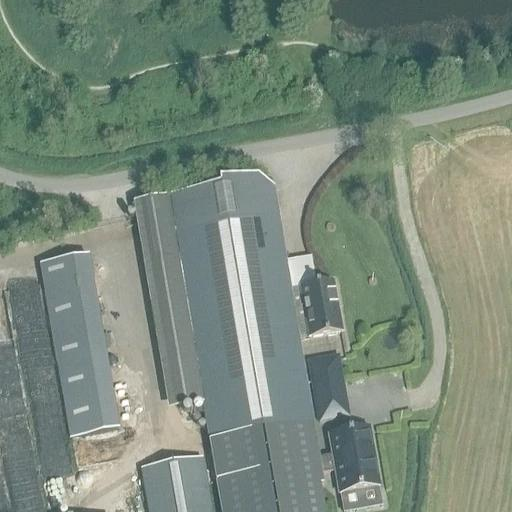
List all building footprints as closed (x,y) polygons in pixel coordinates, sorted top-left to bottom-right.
[(341,335),(331,284),(300,290),(300,291),(287,294),(270,189),(256,179),(218,186),(219,191),(133,206),(139,239),(148,237),(178,411),(204,406),(221,511),(323,511),(318,476),(334,474),(331,457),(315,460),(296,342),(308,340),(341,335)] [(118,432),(88,259),(40,267),(70,441),(118,432)] [(316,420),(348,416),(340,356),(308,360),(316,420)] [(367,432),(328,438),(331,457),(334,474),(338,497),(377,490),(367,432)] [(209,511),(202,461),(141,471),(147,511),(209,511)]
